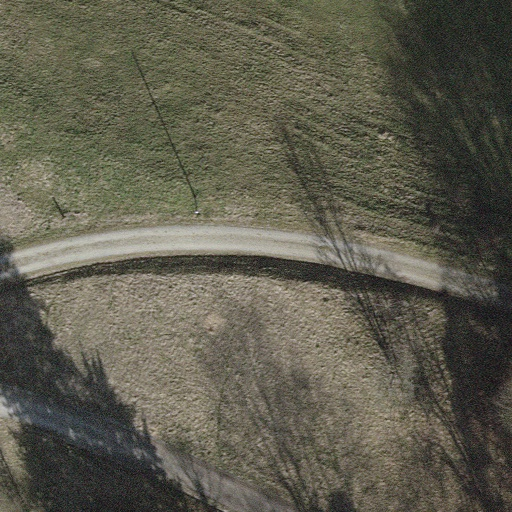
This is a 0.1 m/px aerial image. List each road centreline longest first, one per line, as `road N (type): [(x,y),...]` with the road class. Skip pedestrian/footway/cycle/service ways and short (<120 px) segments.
road 1 (track): [(511,305),(387,268),(255,243),(50,258),(0,274)]
road 2 (track): [(0,408),(181,477),(249,511)]
